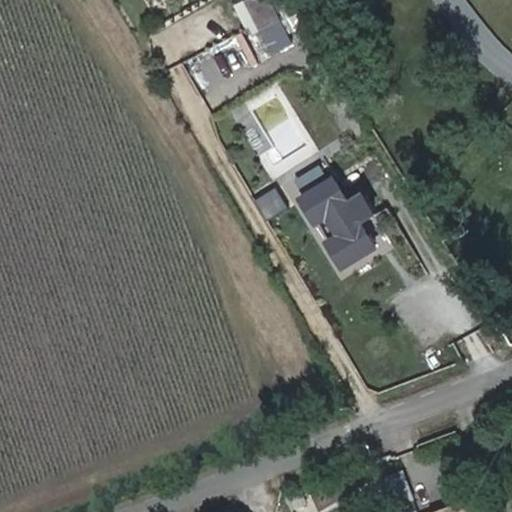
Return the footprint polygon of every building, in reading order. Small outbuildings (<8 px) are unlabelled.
[(249,0),(247,2),(264,31),(283,20),(270,0),(249,0)] [(303,190),(330,177),(324,165),(297,177),(303,190)] [(339,174),(301,197),(348,272),(385,249),(368,221),(380,214),(366,189),(353,197),(339,174)] [(383,334),(363,343),(370,357),(389,349),(383,334)] [(461,511),(455,496),(425,509),(426,511),(461,511)]
